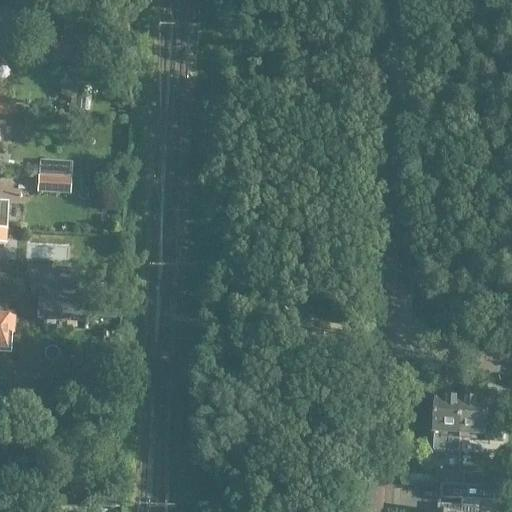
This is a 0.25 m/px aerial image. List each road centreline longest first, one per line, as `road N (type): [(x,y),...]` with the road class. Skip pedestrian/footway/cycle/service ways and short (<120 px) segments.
road 1 (tertiary): [(377,329),(396,0)]
road 2 (tertiary): [(366,511),(377,329)]
road 3 (residential): [(511,354),(377,329)]
